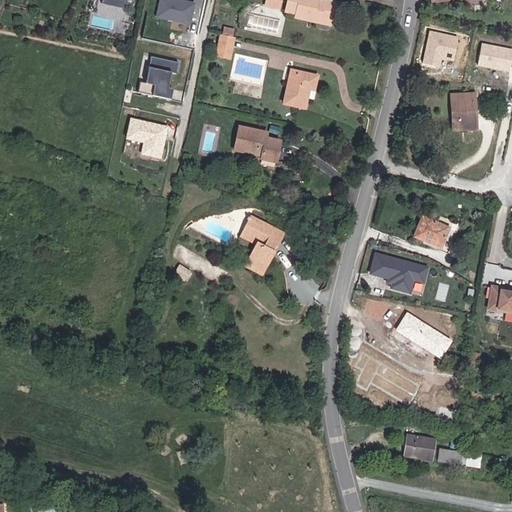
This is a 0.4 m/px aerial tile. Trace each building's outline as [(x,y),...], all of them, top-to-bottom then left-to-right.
[(103,0),(103,4),(123,9),(124,5),(135,7),(136,0),(103,0)] [(196,3),(179,0),(160,0),(157,19),(192,26),(196,3)] [(285,0),(282,9),(293,12),(292,17),(313,24),(314,19),(325,23),(327,21),(328,16),(338,10),(340,1),(336,0),(324,0),(323,1),(322,4),(316,4),(317,0),(285,0)] [(234,27),(224,25),(222,33),(228,34),(233,35),(234,27)] [(459,36),(429,30),(422,65),(441,69),(442,61),(453,63),(459,36)] [(216,55),(230,58),(234,35),(233,35),(228,34),(222,33),(221,32),(216,55)] [(511,63),(511,49),(482,43),(478,65),(510,72),(511,63)] [(172,100),(174,89),(184,91),(189,68),(180,66),(181,63),(151,57),(146,84),(158,87),(156,96),(172,100)] [(317,77),(290,72),(282,106),(303,110),(308,90),(314,91),(317,77)] [(473,97),(451,99),(454,132),(476,131),(473,97)] [(169,128),(130,119),(126,140),(143,144),(141,155),(162,159),(169,128)] [(238,127),(233,150),(259,155),(259,158),(272,161),(276,141),(263,138),(264,133),(238,127)] [(253,217),(248,231),(267,238),(264,246),(261,244),(251,267),(270,276),(280,252),(278,251),(280,246),(283,247),(289,232),(253,217)] [(422,219),(414,237),(439,249),(448,231),(422,219)] [(264,246),(267,238),(248,231),(245,238),(261,244),(264,246)] [(430,268),(376,254),(371,275),(388,280),(387,285),(391,286),(390,289),(412,295),(415,283),(426,286),(430,268)] [(187,279),(191,273),(182,267),(178,274),(187,279)] [(511,289),(491,286),(487,311),(511,314),(511,289)] [(395,333),(442,360),(453,343),(404,316),(395,333)] [(408,440),(405,461),(435,467),(437,446),(408,440)] [(464,460),(443,456),(441,466),(462,471),(464,460)] [(484,464),(464,460),(462,471),(482,475),(484,464)]
